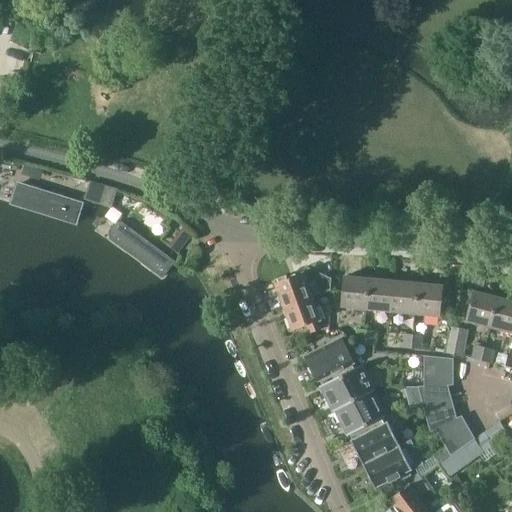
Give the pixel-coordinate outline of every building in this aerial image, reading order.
[(116,190),(91,182),(86,199),(111,206),(116,190)] [(83,204),(18,184),(11,205),(77,225),(83,204)] [(92,226),(162,279),(175,262),(105,209),(92,226)] [(187,240),(180,234),(170,248),(177,253),(187,240)] [(303,273),(275,283),(284,307),(313,296),(330,289),(331,278),(306,267),(303,273)] [(341,307),(364,310),(367,278),(344,276),(341,307)] [(364,310),(388,312),(391,281),(367,278),(364,310)] [(388,312),(415,314),(418,283),(391,281),(388,312)] [(415,314),(441,317),(444,286),(418,283),(415,314)] [(466,322),(489,327),(497,297),(474,291),(466,322)] [(313,296),(284,307),(293,330),(307,325),(310,333),(323,329),(320,321),(322,320),(313,296)] [(489,327),(511,333),(511,301),(497,297),(489,327)] [(447,353),(463,356),(468,330),(452,326),(447,353)] [(367,344),(367,330),(357,329),(356,343),(367,344)] [(378,331),(367,330),(367,344),(377,345),(378,331)] [(401,347),(412,349),(414,335),(403,334),(401,347)] [(425,336),(414,335),(412,349),(424,350),(425,336)] [(347,336),(306,357),(318,380),(338,371),(340,376),(364,365),(365,345),(356,344),(347,336)] [(485,347),(476,345),(472,358),(482,361),(485,347)] [(482,361),(491,363),(495,349),(485,347),(482,361)] [(454,359),(425,355),(425,386),(455,385),(454,359)] [(338,371),(320,380),(323,385),(321,386),(334,412),(336,411),(362,398),(373,392),(375,391),(362,366),(341,377),(340,376),(338,371)] [(452,396),(449,386),(419,387),(423,404),(452,396)] [(362,398),(336,411),(348,436),(350,435),(353,440),(351,441),(352,442),(375,430),(372,424),(374,423),(380,420),(385,417),(373,392),(362,398)] [(452,396),(423,404),(426,416),(455,408),(452,396)] [(457,417),(455,408),(426,416),(431,431),(457,417)] [(463,416),(457,417),(437,430),(451,456),(476,439),(463,416)] [(375,430),(352,442),(363,465),(389,452),(400,447),(388,422),(383,425),(380,420),(374,423),(372,424),(375,430)] [(375,489),(397,478),(399,481),(410,475),(409,472),(412,471),(412,470),(422,464),(411,441),(400,447),(389,452),(363,465),(375,489)] [(429,511),(410,485),(389,500),(394,506),(398,511),(429,511)] [(25,498),(0,495),(0,511),(39,511),(25,498)]
